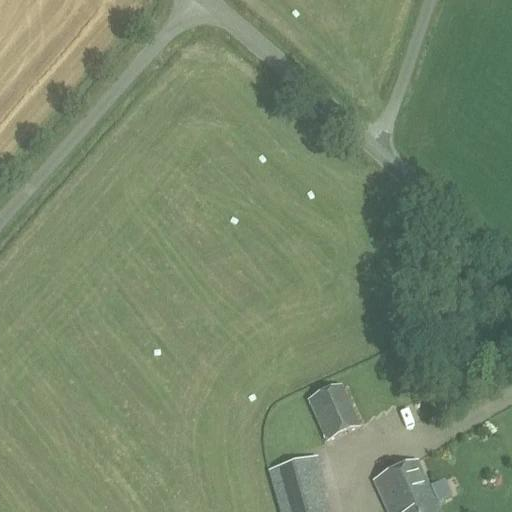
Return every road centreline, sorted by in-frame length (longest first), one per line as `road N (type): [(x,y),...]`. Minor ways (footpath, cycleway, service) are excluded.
road 1 (unclassified): [(0,221),(196,0)]
road 2 (unclassified): [(378,152),(204,0)]
road 3 (unclassified): [(511,270),(378,152)]
road 4 (unclassified): [(430,0),(378,152)]
